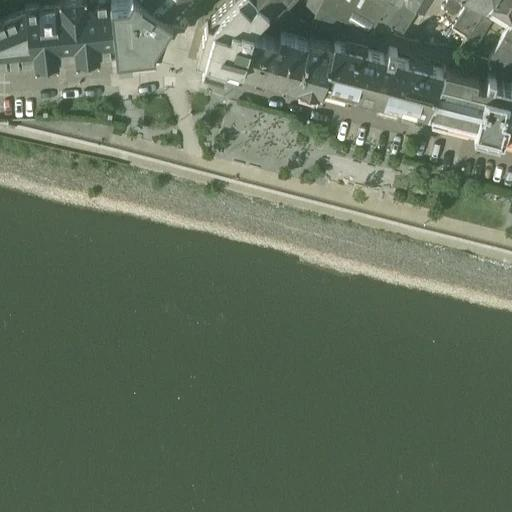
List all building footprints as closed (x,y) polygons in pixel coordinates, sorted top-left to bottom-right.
[(0,55),(116,44),(111,0),(23,0),(0,11),(0,55)] [(159,0),(111,0),(116,44),(160,40),(167,19),(165,17),(171,7),(159,0)] [(268,1),(266,0),(221,0),(208,14),(207,14),(196,50),(233,60),(240,62),(251,26),(248,22),(268,1)] [(319,0),(317,7),(310,1),(310,19),(337,26),(340,13),(369,29),(378,13),(386,0),(393,0),(400,3),(401,0),(319,0)] [(401,0),(400,3),(393,0),(386,0),(378,13),(398,25),(408,8),(414,11),(421,0),(401,0)] [(468,2),(466,0),(452,23),(466,33),(467,33),(488,2),(487,1),(484,0),(477,0),(477,1),(476,2),(475,2),(472,3),(470,3),(468,2)] [(511,16),(511,0),(488,0),(487,1),(488,2),(495,6),(508,14),(505,17),(510,20),(511,16)] [(488,2),(467,33),(466,33),(459,43),(470,50),(493,14),(490,13),(495,6),(488,2)] [(308,34),(280,27),(278,34),(251,26),(240,62),(295,78),(308,34)] [(333,37),(309,30),(308,34),(295,78),(319,86),(322,77),(333,37)] [(511,50),(511,34),(504,30),(487,57),(503,66),(511,50)] [(397,44),(389,42),(387,50),(334,35),(333,37),(322,77),(427,106),(443,66),(394,52),(397,44)] [(478,72),(444,63),(443,66),(427,106),(474,119),(472,126),(499,133),(500,127),(511,130),(511,80),(494,76),(496,70),(490,68),(488,68),(485,80),(477,78),(478,72)]
